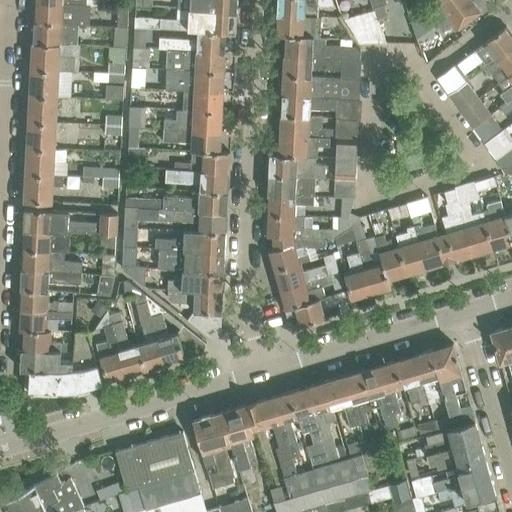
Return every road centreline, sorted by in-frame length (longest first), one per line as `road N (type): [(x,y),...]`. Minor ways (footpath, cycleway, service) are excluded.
road 1 (residential): [(258,0),(245,271),(268,371)]
road 2 (unclassified): [(2,448),(268,371)]
road 3 (unclassified): [(268,371),(466,310)]
road 4 (residential): [(466,310),(511,481)]
road 5 (residential): [(0,171),(9,0)]
